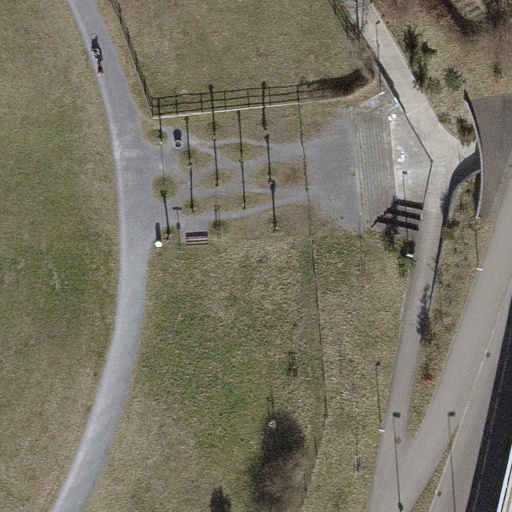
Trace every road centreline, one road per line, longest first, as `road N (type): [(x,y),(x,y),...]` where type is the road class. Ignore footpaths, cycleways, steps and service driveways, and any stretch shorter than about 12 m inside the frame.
road 1 (track): [(83,0),(104,32),(130,186),(134,314),(105,441),(74,511)]
road 2 (primary): [(511,343),(456,511)]
